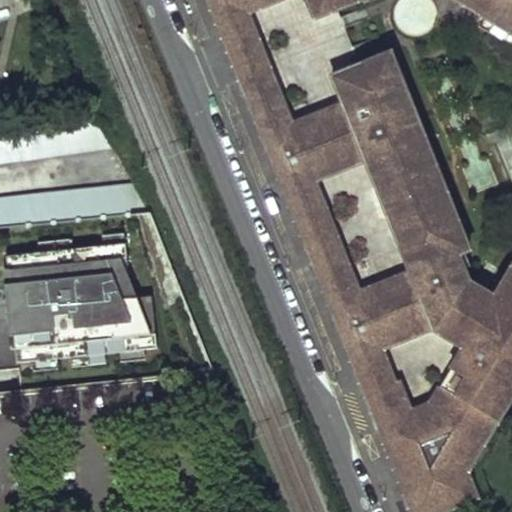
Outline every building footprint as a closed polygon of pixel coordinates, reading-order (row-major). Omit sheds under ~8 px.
[(511,0),(205,0),(410,511),(434,511),(433,508),(441,505),(444,511),(477,498),(469,474),(466,468),(481,443),(475,439),(496,404),(502,408),(511,391),(511,0)] [(0,163),(112,146),(98,122),(0,137),(0,163)] [(0,227),(27,225),(148,210),(133,184),(0,200),(0,227)] [(98,236),(99,246),(121,243),(120,233),(98,236)] [(34,243),(35,253),(70,249),(69,239),(34,243)] [(125,277),(121,243),(99,246),(70,249),(35,253),(3,256),(8,303),(23,301),(25,316),(10,318),(15,363),(29,362),(54,359),(68,357),(102,354),(116,352),(141,349),(153,348),(147,296),(133,297),(125,277)] [(25,316),(23,301),(8,303),(10,318),(25,316)] [(141,349),(116,352),(117,362),(142,359),(141,349)] [(102,354),(68,357),(69,367),(103,364),(102,354)] [(54,359),(29,362),(30,372),(55,369),(54,359)] [(469,474),(511,401),(511,391),(502,408),(496,404),(475,439),(481,443),(466,468),(469,474)]
